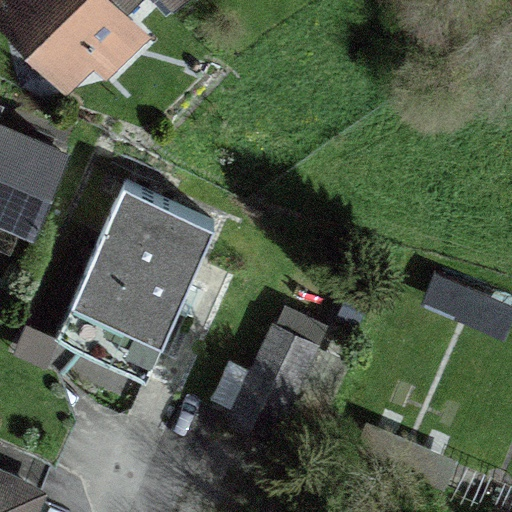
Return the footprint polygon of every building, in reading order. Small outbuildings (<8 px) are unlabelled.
[(118,19),(99,0),(11,0),(0,11),(0,15),(61,78),(120,21),(118,19)] [(0,214),(28,226),(57,156),(0,131),(0,214)] [(121,182),(52,338),(142,378),(211,222),(121,182)] [(511,319),(511,301),(434,268),(422,296),(455,310),(453,314),(505,336),(511,319)] [(273,328),(229,420),(267,438),(310,346),(273,328)] [(0,511),(21,511),(28,495),(35,498),(36,495),(0,479),(0,511)]
